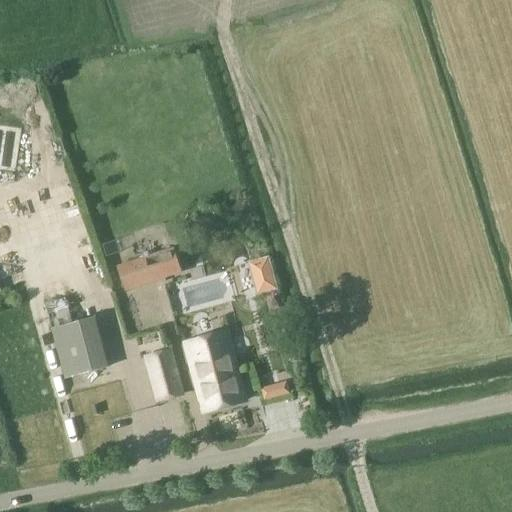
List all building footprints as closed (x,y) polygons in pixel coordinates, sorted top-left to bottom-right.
[(125,290),(180,273),(172,248),(117,266),(125,290)] [(268,257),(249,262),(258,294),(277,289),(268,257)] [(91,317),(52,327),(59,353),(98,343),(91,317)] [(227,332),(184,344),(203,412),(245,400),(227,333),(227,332)] [(157,399),(181,393),(170,350),(147,356),(157,399)] [(262,388),(265,400),(290,393),(287,381),(262,388)]
